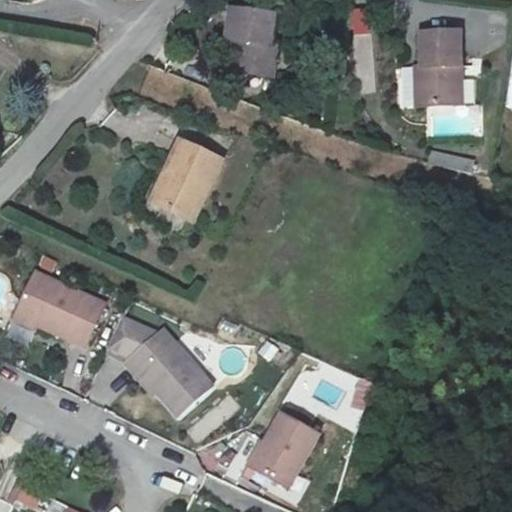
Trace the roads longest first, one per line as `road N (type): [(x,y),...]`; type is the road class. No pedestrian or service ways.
road 1 (residential): [(0,386),(156,465),(152,511)]
road 2 (unclassified): [(0,182),(144,32)]
